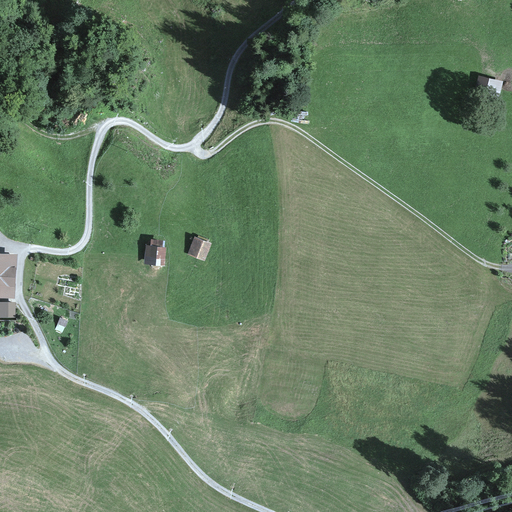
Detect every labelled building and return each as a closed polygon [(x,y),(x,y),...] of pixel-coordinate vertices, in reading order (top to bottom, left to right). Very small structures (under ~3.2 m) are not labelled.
[(480,79),(477,91),(498,96),(501,84),(480,79)] [(198,235),(191,251),(202,255),(209,239),(198,235)] [(148,247),(146,260),(162,261),(163,242),(153,241),(153,248),(148,247)] [(0,290),(7,291),(10,258),(0,257),(0,290)] [(0,304),(0,319),(8,322),(11,307),(0,304)]
